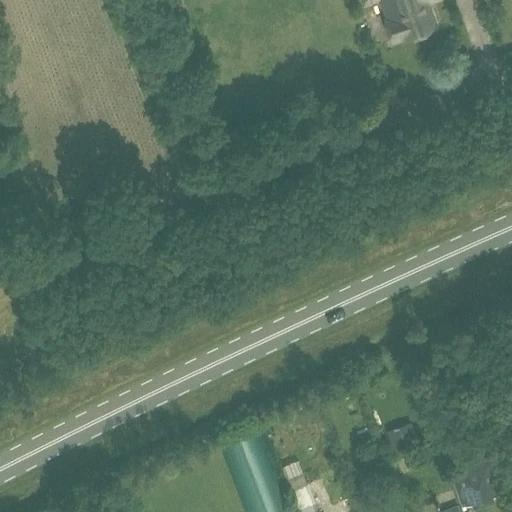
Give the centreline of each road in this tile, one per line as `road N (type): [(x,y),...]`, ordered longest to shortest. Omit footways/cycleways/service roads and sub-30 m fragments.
road 1 (primary): [(0,475),(227,360),(511,233)]
road 2 (unclassified): [(0,268),(511,77)]
road 3 (track): [(119,0),(194,196)]
